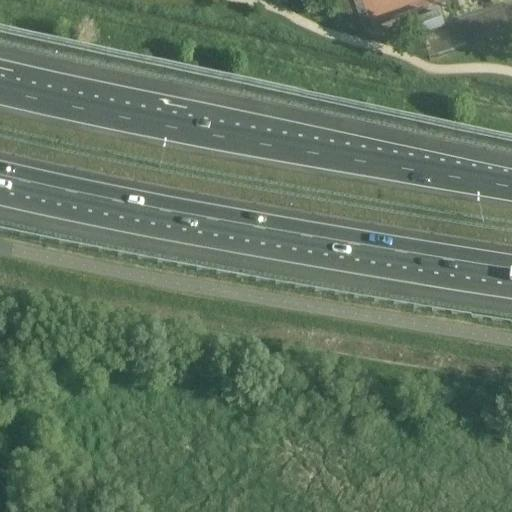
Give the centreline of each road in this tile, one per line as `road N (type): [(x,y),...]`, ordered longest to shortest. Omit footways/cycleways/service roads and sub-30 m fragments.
road 1 (motorway): [(511,188),(0,90)]
road 2 (motorway): [(0,174),(511,269)]
